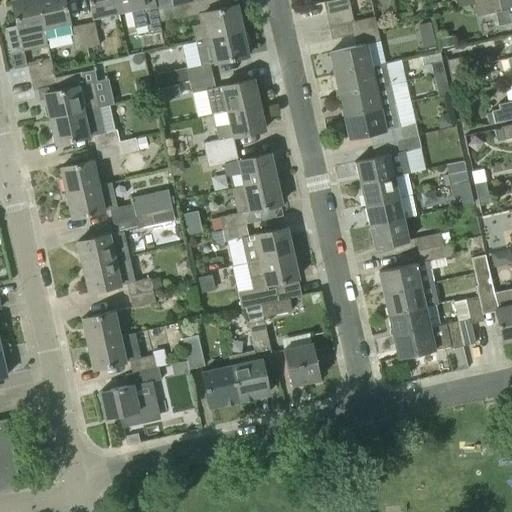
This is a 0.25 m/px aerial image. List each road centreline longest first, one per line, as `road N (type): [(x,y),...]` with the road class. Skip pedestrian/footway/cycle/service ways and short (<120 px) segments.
road 1 (residential): [(368,411),(276,0)]
road 2 (residential): [(79,470),(6,167)]
road 3 (residential): [(79,470),(368,411)]
road 4 (residential): [(368,411),(511,379)]
